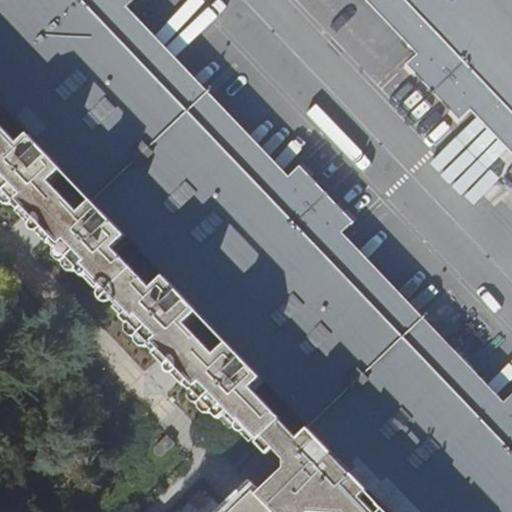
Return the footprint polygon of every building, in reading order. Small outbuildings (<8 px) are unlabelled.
[(0,0),(0,99),(0,100),(31,132),(65,168),(94,198),(128,233),(167,274),(201,309),(231,340),(263,375),(294,408),(394,511),(511,511),(511,397),(508,401),(347,232),(350,228),(341,218),(347,211),(314,176),(307,182),(296,172),(292,176),(131,6),(134,3),(136,0),(0,0)] [(511,0),(367,0),(418,53),(415,56),(425,67),(418,75),(452,111),(460,104),(469,115),(473,111),(511,151),(511,0)] [(407,63),(418,75),(425,67),(415,56),(407,63)] [(462,121),(469,115),(460,104),(452,111),(462,121)] [(260,442),(284,419),(252,386),(263,375),(231,340),(217,355),(186,323),(201,309),(167,274),(153,288),(113,247),(128,233),(94,198),(80,213),(51,181),(65,168),(31,132),(21,142),(0,120),(0,183),(15,200),(13,202),(22,210),(25,206),(54,237),(51,241),(57,248),(59,245),(78,265),(76,269),(84,277),(88,271),(100,282),(99,284),(113,297),(128,312),(124,317),(130,324),(131,322),(151,342),(149,345),(156,352),(160,348),(190,379),(187,383),(192,389),(196,387),(214,407),(211,411),(219,417),(229,408),(240,422),(260,442)] [(304,166),(296,172),(307,182),(314,176),(304,166)] [(25,206),(22,210),(51,241),(54,237),(25,206)] [(357,222),(347,211),(341,218),(350,228),(357,222)] [(88,271),(84,277),(94,288),(99,284),(100,282),(88,271)] [(128,312),(113,297),(109,302),(124,317),(128,312)] [(156,352),(187,383),(190,379),(160,348),(156,352)] [(232,430),(240,422),(229,408),(219,417),(232,430)] [(394,511),(294,408),(284,419),(260,442),(258,443),(269,453),(278,448),(287,457),(287,468),(261,492),(280,511),(314,511),(319,511),(394,511)] [(280,511),(261,492),(254,484),(240,498),(225,511),(280,511)]
